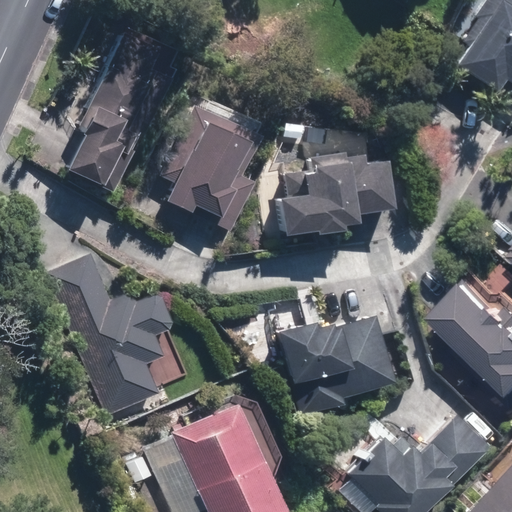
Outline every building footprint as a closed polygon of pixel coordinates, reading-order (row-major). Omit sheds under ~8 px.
[(511,79),(511,0),(482,0),(458,36),(467,42),(453,63),(495,91),(506,75),(511,79)] [(185,51),(124,24),(63,160),(119,185),(138,142),(143,145),(185,51)] [(266,119),(199,88),(160,175),(170,180),(165,192),(235,224),(256,178),(242,172),(266,119)] [(309,118),(284,114),(280,142),(305,146),(309,118)] [(281,230),(347,224),(347,214),(362,213),(362,207),(396,204),(392,153),(357,156),(357,148),(307,152),(308,165),(276,168),(281,230)] [(92,250),(45,269),(103,414),(158,393),(145,360),(164,353),(154,330),(176,321),(163,289),(139,298),(133,285),(109,294),(92,250)] [(443,312),(511,376),(511,301),(511,302),(480,272),(443,312)] [(342,390),(396,374),(377,308),(334,320),(331,309),(275,326),(300,411),(344,398),(342,390)] [(289,511),(241,396),(173,426),(176,435),(141,449),(167,511),(191,511),(209,504),(212,511),(289,511)] [(380,511),(417,511),(487,442),(456,410),(410,457),(387,434),(351,470),(376,496),(370,502),(380,511)] [(511,511),(511,483),(482,511),(511,511)]
